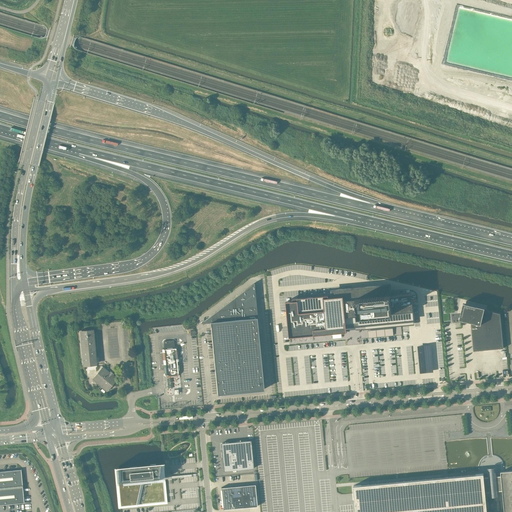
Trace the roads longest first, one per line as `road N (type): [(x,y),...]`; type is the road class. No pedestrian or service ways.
road 1 (motorway): [(382,210),(0,115)]
road 2 (motorway): [(382,210),(168,116),(56,82)]
road 3 (motorway): [(51,288),(173,270),(274,217),(357,216)]
road 4 (motorway): [(77,149),(154,188),(167,216),(163,238),(137,264),(24,280)]
road 5 (motorway): [(77,149),(357,216)]
road 6 (secondary): [(47,79),(19,195),(14,287)]
road 7 (secondary): [(24,280),(27,199),(56,82)]
road 8 (unclassified): [(325,409),(511,391)]
road 9 (unclassified): [(511,386),(325,403)]
road 10 (track): [(511,103),(436,79),(425,62),(425,0)]
road 11 (motorway): [(357,216),(511,254)]
road 12 (motorway): [(511,241),(382,210)]
road 13 (unclassified): [(325,403),(199,416)]
road 14 (unclassified): [(200,421),(325,409)]
road 15 (secondary): [(14,287),(41,408)]
